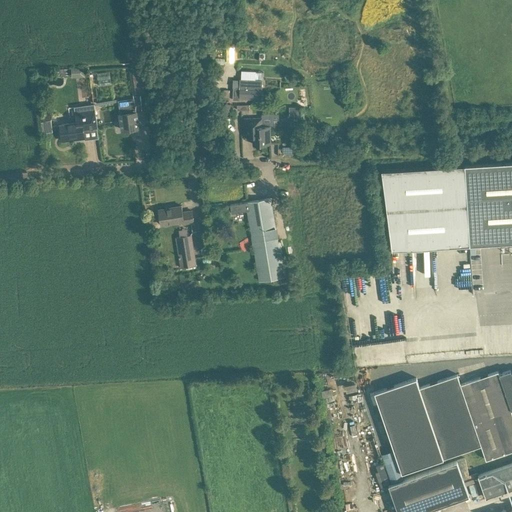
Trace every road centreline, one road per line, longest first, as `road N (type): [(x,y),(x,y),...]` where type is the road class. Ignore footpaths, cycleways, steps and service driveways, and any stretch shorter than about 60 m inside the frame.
road 1 (unclassified): [(0,176),(277,162)]
road 2 (track): [(277,162),(511,151)]
